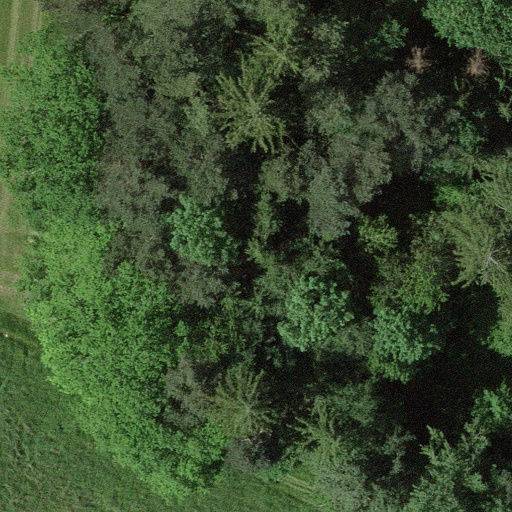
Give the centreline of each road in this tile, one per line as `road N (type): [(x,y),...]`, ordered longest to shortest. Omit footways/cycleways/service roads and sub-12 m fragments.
road 1 (track): [(365,483),(355,151),(381,0)]
road 2 (track): [(0,293),(29,298),(416,511)]
